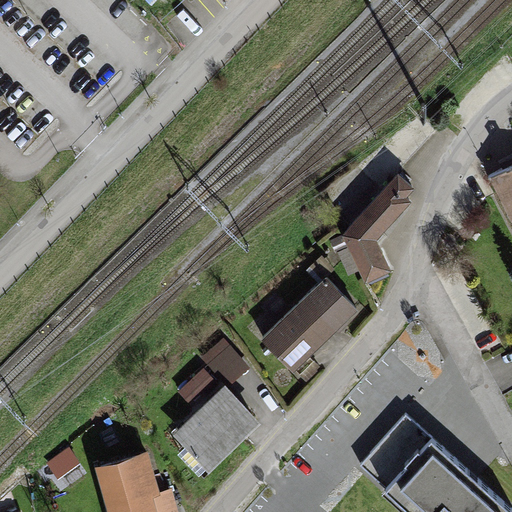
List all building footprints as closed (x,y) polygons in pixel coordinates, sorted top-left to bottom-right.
[(511,165),(488,178),(511,224),(511,165)] [(400,166),(347,228),(369,283),(399,271),(385,234),(425,187),(400,166)] [(329,277),(262,343),(296,376),(362,310),(329,277)] [(503,511),(511,502),(511,475),(449,419),(406,466),(456,511),(503,511)] [(155,511),(140,456),(98,468),(109,511),(155,511)]
